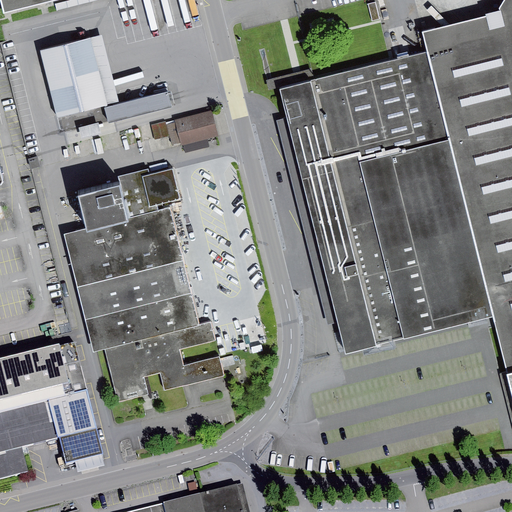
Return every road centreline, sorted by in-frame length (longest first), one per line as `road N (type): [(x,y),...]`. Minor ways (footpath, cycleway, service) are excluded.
road 1 (residential): [(236,447),(279,391),(291,326),(212,2)]
road 2 (residential): [(236,447),(257,473),(305,483),(379,483),(511,463)]
road 3 (residential): [(0,508),(236,447)]
